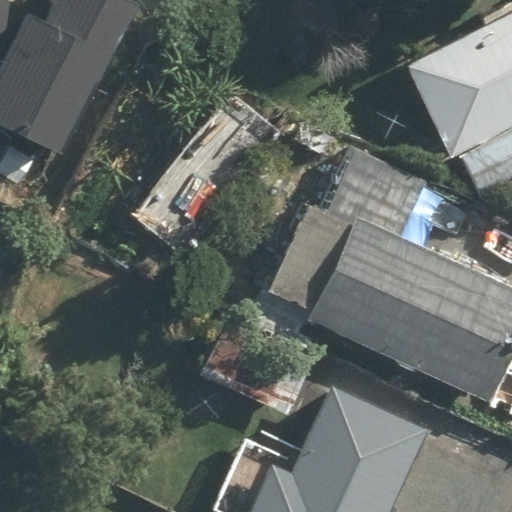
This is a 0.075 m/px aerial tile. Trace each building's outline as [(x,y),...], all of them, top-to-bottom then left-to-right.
[(0,0),(0,121),(56,148),(126,0),(40,0),(35,11),(11,0),(0,0)] [(511,0),(506,0),(396,58),(447,154),(457,149),(480,193),(511,175),(511,0)] [(132,215),(181,254),(265,147),(216,108),(132,215)] [(423,177),(352,144),(322,207),(299,196),(257,283),(300,303),(298,309),(484,398),(511,339),(511,282),(398,229),(423,177)] [(226,310),(195,369),(280,414),(312,354),(226,310)] [(285,465),(265,455),(237,511),(415,511),(426,489),(400,477),(426,423),(327,377),(285,465)]
